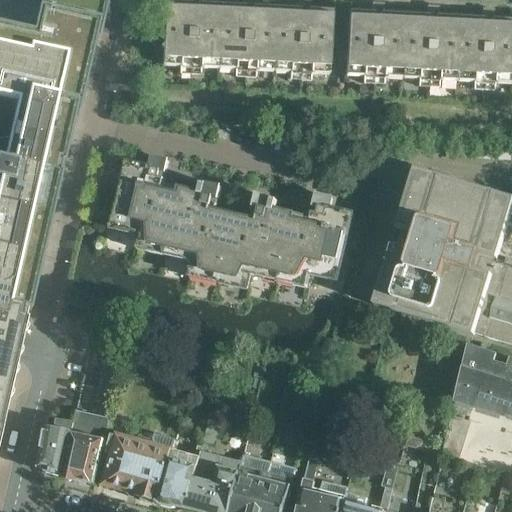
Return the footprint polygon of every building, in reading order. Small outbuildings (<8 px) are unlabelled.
[(0,433),(26,320),(19,319),(21,311),(28,312),(32,296),(71,123),(76,124),(95,40),(99,40),(100,35),(98,35),(106,0),(41,0),(34,34),(0,25),(0,433)] [(163,50),(162,66),(180,67),(180,74),(201,76),(201,68),(218,69),(221,5),(200,4),(199,0),(187,0),(188,3),(165,2),(165,17),(162,19),(164,22),(163,44),(160,47),(163,50)] [(221,5),(218,69),(235,70),(235,77),(245,78),(256,78),(256,71),(273,72),(276,8),(255,7),(255,0),(243,0),(243,6),(221,5)] [(276,8),(273,72),(290,73),(290,80),(311,81),(311,74),(329,75),(333,11),(310,9),(310,0),(298,0),(298,9),(276,8)] [(349,12),(346,76),(363,77),(363,84),(384,85),(385,78),(401,79),(405,15),(383,13),(384,3),(372,3),(371,13),(349,12)] [(405,15),(401,79),(419,80),(418,87),(439,88),(440,81),(456,82),(460,18),(438,16),(439,6),(427,6),(426,16),(405,15)] [(460,18),(456,82),(474,83),(473,90),(484,90),(494,91),(495,84),(511,84),(511,20),(493,19),(494,9),(482,9),(481,19),(460,18)] [(446,146),(446,160),(511,161),(511,147),(446,146)] [(378,180),(379,180),(379,179),(385,157),(384,157),(383,158),(373,155),(372,160),(371,160),(367,177),(368,177),(368,176),(378,179),(378,180)] [(105,170),(102,185),(122,190),(113,230),(148,237),(149,252),(166,256),(181,190),(163,186),(169,162),(153,158),(150,169),(109,159),(106,170),(105,170)] [(511,210),(511,198),(415,169),(397,230),(404,232),(399,247),(392,245),(374,305),(474,336),(474,334),(511,345),(511,260),(506,259),(505,262),(497,260),(511,210)] [(199,194),(181,190),(166,256),(201,264),(202,279),(219,283),(234,217),(216,213),(222,189),(202,184),(199,194)] [(311,220),(293,216),(278,282),(296,286),(303,273),(339,281),(354,215),(331,210),(333,200),(317,196),(314,207),(313,213),(311,220)] [(252,221),(234,217),(219,283),(237,287),(244,274),(278,282),(293,216),(275,212),(278,201),(258,197),(253,214),(252,221)] [(131,327),(121,325),(116,351),(126,353),(131,327)] [(107,328),(99,326),(97,335),(105,336),(107,328)] [(119,330),(108,328),(103,349),(115,351),(119,330)] [(322,356),(321,361),(331,364),(332,365),(338,342),(337,341),(337,342),(327,340),(327,339),(326,339),(322,356)] [(487,351),(468,346),(463,368),(455,403),(467,407),(468,404),(475,406),(474,408),(505,417),(506,415),(511,416),(511,361),(508,368),(494,363),(496,356),(486,353),(487,351)] [(117,377),(122,353),(93,347),(88,371),(117,377)] [(254,376),(263,378),(265,369),(256,366),(254,376)] [(88,373),(85,386),(99,389),(102,376),(99,375),(88,373)] [(84,387),(81,402),(79,410),(106,415),(110,393),(84,387)] [(73,434),(64,478),(81,482),(81,481),(95,485),(96,482),(105,441),(111,420),(77,413),(75,424),(73,434)] [(451,416),(451,417),(445,445),(442,456),(457,461),(457,462),(459,462),(471,423),(451,416)] [(202,452),(201,452),(189,508),(203,511),(229,511),(237,484),(240,473),(243,463),(206,453),(209,445),(216,446),(222,422),(209,419),(203,448),(202,452)] [(49,428),(41,470),(48,472),(48,474),(64,478),(73,434),(74,433),(75,424),(58,421),(56,430),(49,428)] [(112,435),(107,455),(113,456),(112,459),(113,460),(106,483),(117,486),(116,487),(121,489),(122,487),(129,489),(129,492),(142,496),(141,498),(155,502),(156,500),(159,500),(173,451),(176,440),(155,434),(153,440),(151,446),(138,442),(112,435)] [(428,451),(431,441),(409,436),(406,446),(428,451)] [(442,456),(445,445),(431,441),(428,451),(442,456)] [(173,451),(159,500),(161,501),(163,504),(173,507),(179,506),(186,507),(189,508),(201,452),(203,448),(198,447),(195,457),(173,451)] [(237,484),(229,511),(285,511),(292,487),(296,469),(245,456),(240,473),(237,484)] [(342,511),(345,503),(345,502),(348,488),(323,482),(319,495),(313,493),(316,483),(314,482),(319,461),(311,459),(310,459),(305,480),(302,490),(297,511),(342,511)] [(387,511),(393,490),(393,489),(400,465),(389,462),(382,487),(386,488),(379,511),(378,511),(365,508),(367,499),(347,493),(345,503),(342,511),(387,511)]
